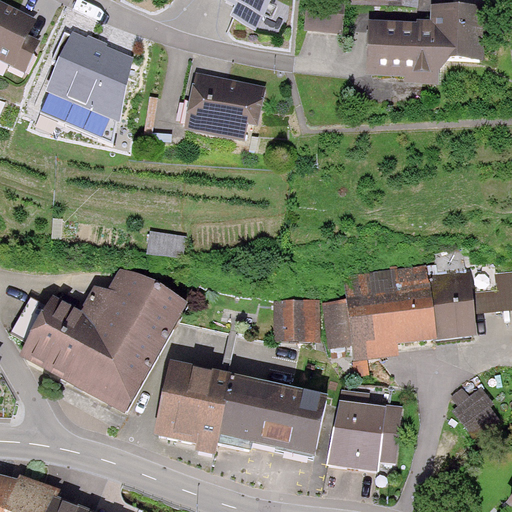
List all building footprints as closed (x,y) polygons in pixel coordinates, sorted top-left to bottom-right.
[(30,34),(38,17),(0,0),(0,57),(28,71),(43,40),(30,34)] [(267,0),(219,0),(258,19),(267,0)] [(342,0),(309,0),(307,28),(340,31),(342,0)] [(482,59),(483,10),(434,9),(433,23),(419,23),(419,27),(372,25),(371,74),(407,75),(407,83),(436,84),(437,71),(451,58),(482,59)] [(135,57),(73,31),(70,35),(65,33),(53,59),(58,61),(45,91),(50,92),(41,114),(113,144),(118,121),(120,122),(135,57)] [(263,87),(196,74),(185,129),(242,140),(245,123),(256,125),(263,87)] [(188,236),(150,231),(147,252),(185,258),(188,236)] [(94,285),(81,309),(52,293),(45,306),(30,298),(12,334),(26,342),(19,355),(129,416),(187,302),(119,269),(106,292),(94,285)] [(424,274),(349,283),(353,310),(359,360),(360,369),(401,364),(400,357),(435,353),(426,286),(424,274)] [(426,286),(435,353),(474,348),(465,281),(426,286)] [(320,300),(275,302),(277,341),(321,339),(320,300)] [(359,360),(353,310),(329,313),(336,363),(359,360)] [(219,435),(231,374),(169,361),(154,434),(196,443),(194,450),(215,454),(219,435)] [(315,455),(327,393),(231,374),(219,435),(315,455)] [(395,463),(404,408),(370,403),(372,393),(340,388),(328,465),(377,472),(379,461),(395,463)] [(459,413),(455,416),(467,433),(492,415),(481,398),(471,405),(465,397),(453,405),(459,413)] [(0,511),(3,511),(18,480),(0,474),(0,511)] [(48,511),(55,498),(58,492),(20,474),(18,480),(3,511),(48,511)] [(92,511),(55,498),(48,511),(92,511)]
